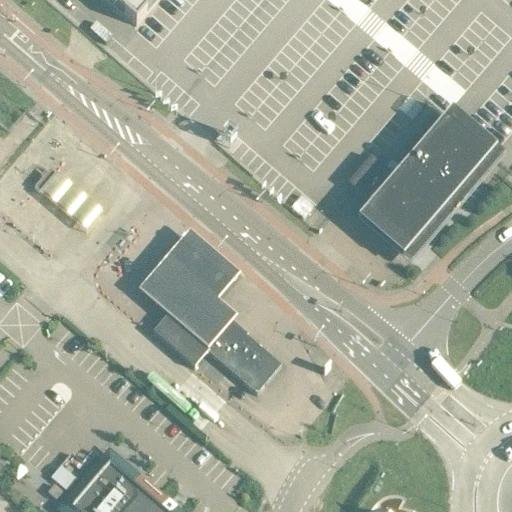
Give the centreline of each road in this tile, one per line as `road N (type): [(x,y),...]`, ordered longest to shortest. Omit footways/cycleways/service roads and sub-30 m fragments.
road 1 (tertiary): [(165,167),(0,35)]
road 2 (tertiary): [(268,255),(284,285),(385,378)]
road 3 (tertiary): [(405,353),(318,282),(268,255)]
road 4 (tertiary): [(405,353),(511,237)]
road 5 (tertiary): [(165,167),(268,255)]
road 6 (tertiary): [(505,425),(405,353)]
